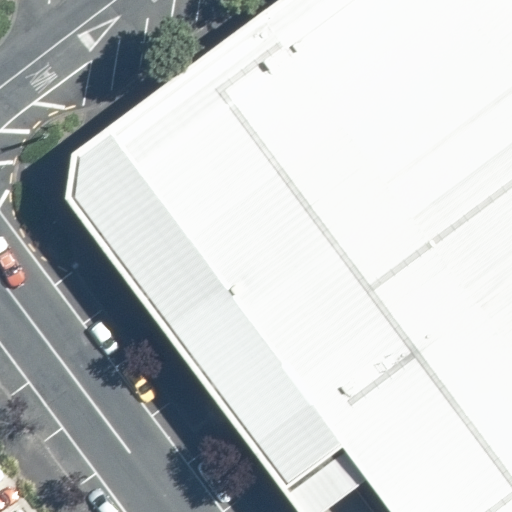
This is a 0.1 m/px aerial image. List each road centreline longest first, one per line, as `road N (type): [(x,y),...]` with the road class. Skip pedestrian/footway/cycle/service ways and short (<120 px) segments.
road 1 (residential): [(0,277),(172,511)]
road 2 (unclassified): [(0,83),(110,0)]
